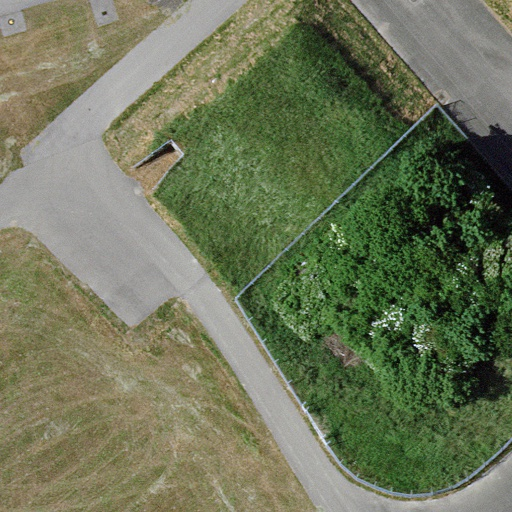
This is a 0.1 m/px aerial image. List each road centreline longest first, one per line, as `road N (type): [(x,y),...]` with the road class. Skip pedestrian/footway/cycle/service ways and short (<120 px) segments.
road 1 (track): [(343,511),(188,274),(64,137),(0,195)]
road 2 (track): [(217,0),(64,137)]
